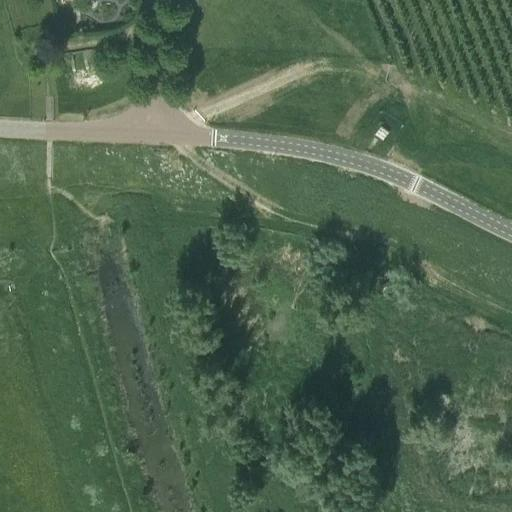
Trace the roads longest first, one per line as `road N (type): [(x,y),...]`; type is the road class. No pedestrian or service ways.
road 1 (unclassified): [(511,231),(319,152),(160,138)]
road 2 (tertiary): [(0,127),(160,138)]
road 3 (tertiary): [(160,138),(161,0)]
